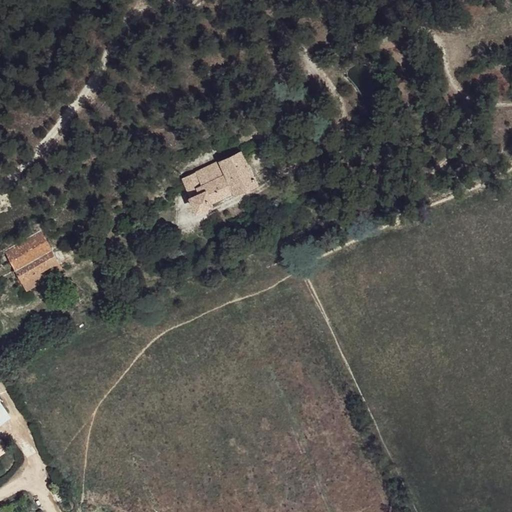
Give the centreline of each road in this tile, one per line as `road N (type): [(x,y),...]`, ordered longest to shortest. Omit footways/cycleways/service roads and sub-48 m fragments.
road 1 (unclassified): [(143,0),(73,111),(0,191)]
road 2 (unclassified): [(263,0),(341,98),(345,119),(330,155),(299,184)]
